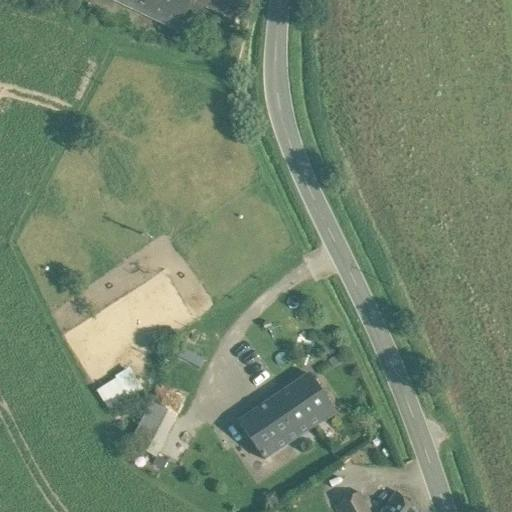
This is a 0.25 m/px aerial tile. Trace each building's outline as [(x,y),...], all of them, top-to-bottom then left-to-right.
[(192,0),(116,0),(179,29),(190,4),(192,0)] [(244,0),(192,0),(190,4),(234,25),(244,0)] [(206,358),(181,345),(161,385),(186,397),(206,358)] [(335,413),(309,374),(278,396),(304,434),(335,413)] [(111,410),(131,397),(117,377),(98,390),(111,410)] [(186,397),(161,385),(152,402),(162,407),(177,415),(186,397)] [(278,396),(239,422),(264,459),(304,434),(278,396)] [(152,402),(147,413),(156,418),(162,407),(152,402)] [(167,428),(145,417),(131,444),(153,456),(167,428)] [(369,511),(359,493),(335,506),(337,511),(369,511)] [(415,511),(397,493),(383,511),(415,511)]
